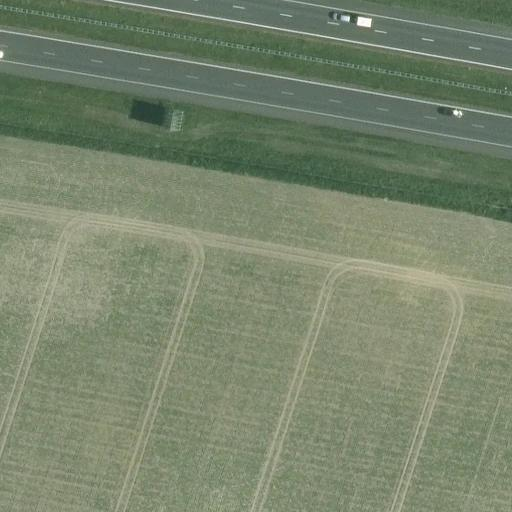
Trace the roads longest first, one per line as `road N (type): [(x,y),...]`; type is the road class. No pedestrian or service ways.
road 1 (motorway): [(0,46),(511,134)]
road 2 (motorway): [(511,56),(190,0)]
